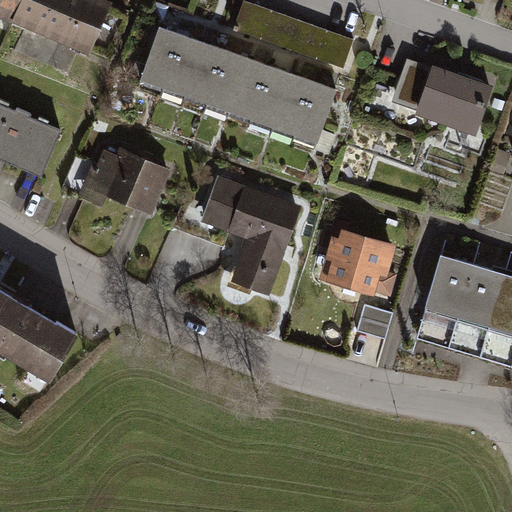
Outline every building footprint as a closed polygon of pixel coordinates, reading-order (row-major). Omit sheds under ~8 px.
[(0,0),(0,6),(7,10),(11,0),(0,0)] [(103,0),(11,0),(7,10),(86,44),(104,0),(103,0)] [(347,36),(245,0),(239,0),(230,25),(338,63),(347,36)] [(157,29),(140,79),(160,87),(178,36),(157,29)] [(178,36),(160,87),(181,94),(199,44),(178,36)] [(199,44),(181,94),(202,101),(219,51),(199,44)] [(219,51),(202,101),(222,109),(240,59),(219,51)] [(487,84),(404,55),(392,88),(419,97),(415,109),(471,129),(487,84)] [(240,59),(222,109),(243,116),(259,65),(240,59)] [(259,65),(243,116),(264,123),(282,73),(259,65)] [(282,73),(264,123),(285,130),(303,80),(282,73)] [(303,80),(285,130),(306,138),(323,88),(303,80)] [(0,154),(37,170),(54,129),(24,116),(26,111),(11,104),(9,109),(0,105),(0,154)] [(74,153),(61,184),(100,201),(104,193),(150,212),(168,169),(116,147),(113,153),(99,147),(93,161),(74,153)] [(201,159),(173,224),(217,240),(222,225),(245,234),(228,277),(265,291),(297,207),(214,177),(218,165),(201,159)] [(455,187),(441,184),(437,199),(452,202),(455,187)] [(330,236),(320,278),(369,291),(373,274),(380,275),(388,244),(339,232),(338,238),(330,236)] [(436,255),(413,337),(446,346),(468,264),(436,255)] [(468,264),(446,346),(478,355),(500,273),(468,264)] [(511,276),(500,273),(478,355),(510,364),(511,356),(511,276)] [(0,292),(0,349),(49,378),(74,336),(0,292)] [(389,312),(361,303),(354,328),(382,337),(389,312)]
